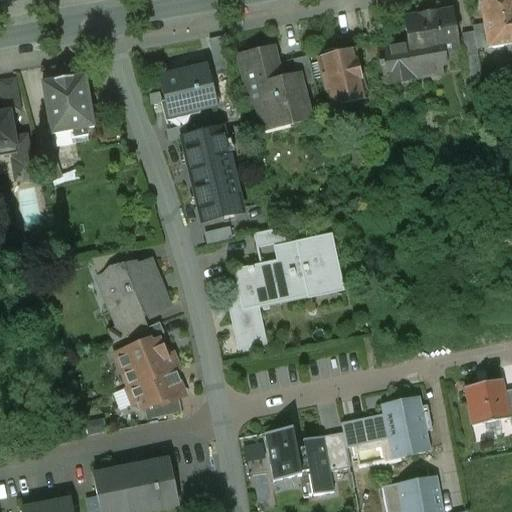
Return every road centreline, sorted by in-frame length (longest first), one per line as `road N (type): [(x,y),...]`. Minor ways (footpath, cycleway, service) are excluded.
road 1 (residential): [(223,416),(183,250),(110,18)]
road 2 (residential): [(223,416),(511,357)]
road 3 (residential): [(223,416),(0,465)]
